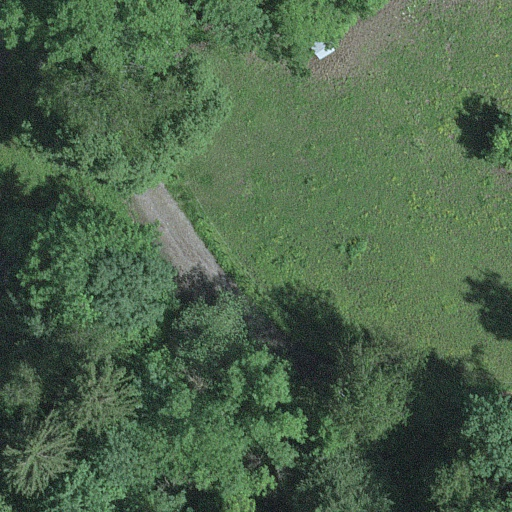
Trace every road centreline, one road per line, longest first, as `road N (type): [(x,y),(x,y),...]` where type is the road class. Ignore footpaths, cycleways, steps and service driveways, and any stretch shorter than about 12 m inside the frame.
road 1 (track): [(301,511),(317,440),(307,395),(147,186),(52,19)]
road 2 (track): [(307,395),(511,396)]
